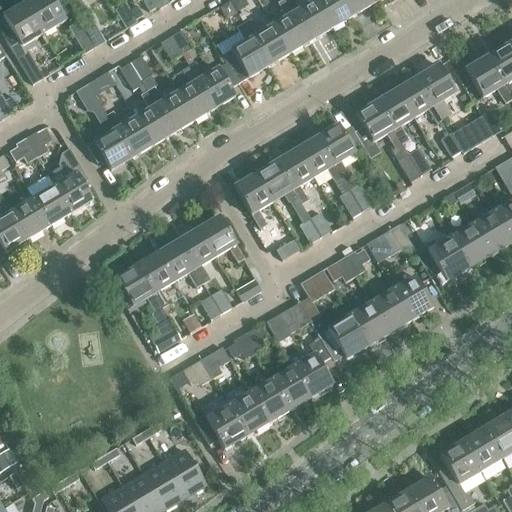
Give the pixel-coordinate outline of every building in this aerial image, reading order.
[(33,0),(24,6),(43,37),(65,23),(50,0),(33,0)] [(149,0),(142,4),(148,15),(156,10),(150,0),(149,0)] [(158,13),(169,6),(165,0),(150,0),(156,10),(158,13)] [(309,44),(330,32),(313,4),(299,12),(291,0),(287,0),(284,2),(309,44)] [(319,0),(313,4),(330,32),(344,24),(344,23),(347,21),(348,22),(351,20),(338,0),(319,0)] [(357,16),(372,7),(367,0),(338,0),(351,20),(354,18),(353,17),(356,15),(357,16)] [(289,57),(309,44),(284,2),(277,6),(286,20),(272,28),(289,57)] [(25,56),(21,50),(43,37),(24,6),(23,5),(20,7),(20,8),(2,19),(12,35),(3,40),(32,88),(42,81),(26,55),(25,56)] [(125,32),(136,26),(135,23),(129,13),(125,7),(114,13),(125,32)] [(136,8),(129,13),(135,23),(143,18),(136,8)] [(94,51),(104,45),(88,18),(78,24),(94,51)] [(268,69),(289,57),(272,28),(258,37),(250,22),(243,26),(268,69)] [(84,57),(94,51),(78,24),(68,30),(84,57)] [(221,58),(226,66),(238,87),(268,69),(243,26),(236,30),(244,45),(221,58)] [(181,58),(191,52),(180,34),(170,40),(181,58)] [(171,64),(181,58),(170,40),(160,46),(171,64)] [(492,57),(492,58),(489,60),(488,59),(486,60),(511,103),(511,102),(511,89),(509,85),(511,83),(511,57),(506,48),(492,57)] [(141,84),(151,78),(140,59),(130,66),(141,84)] [(483,62),(483,63),(480,65),(479,64),(464,73),(481,102),(496,93),(504,107),(511,103),(486,60),(483,62)] [(132,94),(143,87),(141,84),(130,66),(119,72),(132,94)] [(188,70),(213,112),(216,110),(215,109),(219,106),(220,108),(234,99),(230,92),(238,87),(226,66),(203,80),(195,66),(188,70)] [(423,77),(424,78),(420,80),(420,79),(417,81),(442,123),(449,119),(440,105),(455,96),(438,68),(423,77)] [(189,88),(176,96),(193,124),(207,116),(206,114),(210,112),(211,113),(213,112),(188,70),(181,74),(189,88)] [(87,88),(94,99),(114,87),(107,76),(87,88)] [(414,82),(415,83),(411,85),(411,84),(396,93),(413,121),(427,113),(436,127),(442,123),(417,81),(414,82)] [(105,119),(94,99),(87,88),(76,94),(87,112),(93,113),(107,137),(93,145),(110,174),(125,165),(124,163),(128,161),(129,162),(131,161),(105,119)] [(153,90),(147,94),(172,137),(175,135),(174,133),(178,131),(179,132),(193,124),(176,96),(162,104),(153,90)] [(382,101),(383,102),(379,104),(376,105),(401,148),(408,144),(400,130),(413,121),(396,93),(382,101)] [(172,137),(147,94),(140,98),(148,112),(134,121),(151,149),(166,140),(165,139),(169,136),(170,138),(172,137)] [(4,104),(1,98),(0,98),(0,120),(2,123),(12,117),(10,114),(4,104)] [(18,110),(12,99),(4,104),(10,114),(18,110)] [(373,107),(374,108),(370,110),(370,109),(355,118),(363,132),(354,137),(363,152),(369,162),(379,156),(373,146),(386,138),(400,161),(396,164),(410,185),(420,179),(407,158),(401,148),(376,105),(373,107)] [(480,119),(492,139),(499,134),(502,132),(491,113),(480,119)] [(112,115),(105,119),(131,161),(134,159),(133,158),(137,155),(138,157),(151,149),(134,121),(121,129),(112,115)] [(459,132),(471,151),(492,139),(480,119),(459,132)] [(320,140),(320,139),(317,141),(342,183),(348,193),(361,215),(372,208),(359,187),(355,189),(341,165),(363,152),(354,137),(352,134),(344,139),(338,128),(323,137),(324,138),(320,140)] [(51,144),(45,133),(37,138),(43,149),(51,144)] [(509,150),(511,148),(511,133),(503,140),(509,150)] [(43,149),(37,138),(35,135),(25,141),(37,161),(47,155),(43,149)] [(450,160),(461,154),(450,136),(439,142),(450,160)] [(26,167),(37,161),(25,141),(15,147),(16,150),(23,161),(26,167)] [(314,182),(327,173),(342,197),(338,200),(351,221),(361,215),(348,193),(342,183),(317,141),(314,143),(314,144),(311,146),(311,145),(296,153),(314,182)] [(8,155),(15,166),(23,161),(16,150),(8,155)] [(420,179),(430,173),(417,151),(407,158),(420,179)] [(66,182),(53,189),(70,216),(75,213),(74,212),(79,209),(79,211),(92,203),(82,186),(87,183),(68,152),(60,157),(57,168),(66,182)] [(278,164),(276,166),(301,208),(308,204),(300,190),(314,182),(296,153),(282,162),(282,163),(279,165),(278,164)] [(0,159),(0,173),(1,174),(8,170),(2,159),(0,159)] [(510,197),(511,195),(511,177),(504,164),(494,171),(510,197)] [(286,198),(295,212),(302,225),(299,228),(310,246),(320,240),(309,222),(301,208),(276,166),(273,168),(273,169),(270,171),(269,170),(255,178),(273,206),(286,198)] [(255,178),(241,187),(242,187),(238,190),(238,189),(234,191),(260,233),(267,229),(259,215),(273,206),(255,178)] [(32,202),(48,229),(54,226),(53,224),(57,222),(58,223),(70,216),(53,189),(50,184),(42,189),(45,194),(32,202)] [(458,203),(471,196),(465,187),(453,195),(458,203)] [(446,210),(458,203),(453,195),(441,202),(446,210)] [(27,242),(41,234),(40,232),(44,230),(45,231),(48,229),(32,202),(10,215),(27,242)] [(511,202),(492,215),(511,246),(511,244),(511,202)] [(24,244),(27,242),(10,215),(0,220),(0,248),(4,256),(20,247),(19,245),(23,243),(24,244)] [(489,259),(511,246),(492,215),(471,228),(489,259)] [(319,216),(309,222),(320,240),(330,234),(319,216)] [(198,233),(215,261),(229,253),(237,267),(244,263),(220,220),(216,222),(217,223),(213,225),(213,224),(198,233)] [(389,233),(400,252),(409,246),(398,228),(389,233)] [(468,272),(489,259),(471,228),(449,241),(468,272)] [(178,245),(202,287),(209,284),(201,269),(215,261),(198,233),(184,241),(185,242),(181,244),(181,243),(178,245)] [(400,252),(389,233),(365,247),(376,266),(400,252)] [(468,272),(449,241),(434,249),(431,244),(413,255),(432,286),(442,280),(445,285),(468,272)] [(281,264),(299,253),(293,242),(275,253),(281,264)] [(196,291),(202,287),(178,245),(175,246),(175,247),(172,249),(171,248),(157,257),(174,285),(187,277),(196,291)] [(369,262),(363,252),(355,257),(361,267),(369,262)] [(343,260),(354,279),(365,273),(361,267),(355,257),(354,254),(343,260)] [(136,269),(161,311),(168,307),(160,293),(174,285),(157,257),(142,265),(143,266),(139,268),(139,267),(136,269)] [(354,279),(343,260),(333,267),(341,279),(344,285),(354,279)] [(333,284),(341,279),(333,267),(325,271),(333,284)] [(133,271),(134,271),(130,273),(115,281),(132,310),(146,301),(154,315),(161,311),(136,269),(133,271)] [(322,273),(310,280),(322,299),(333,292),(322,273)] [(414,279),(392,292),(410,323),(433,310),(414,279)] [(310,280),(300,286),(308,300),(311,305),(322,299),(310,280)] [(241,306),(259,296),(253,285),(235,296),(241,306)] [(389,336),(410,323),(392,292),(370,305),(389,336)] [(220,318),(231,312),(220,294),(210,299),(220,318)] [(210,324),(220,318),(210,299),(200,305),(210,324)] [(311,305),(308,300),(298,306),(309,325),(320,319),(311,305)] [(349,318),(367,349),(389,336),(370,305),(349,318)] [(299,331),(309,325),(298,306),(288,312),(299,331)] [(299,331),(288,312),(278,318),(289,337),(299,331)] [(278,318),(265,325),(276,344),(289,337),(278,318)] [(340,361),(336,354),(339,352),(345,362),(367,349),(349,318),(327,331),(327,332),(316,338),(318,342),(329,360),(333,366),(340,361)] [(179,342),(167,321),(154,328),(159,337),(150,343),(157,355),(179,342)] [(263,330),(255,334),(261,345),(269,340),(263,330)] [(265,351),(261,345),(255,334),(254,332),(244,337),(255,357),(265,351)] [(244,337),(233,343),(235,346),(241,357),(244,363),(255,357),(244,337)] [(329,360),(318,342),(308,348),(313,357),(314,357),(319,366),(323,364),(329,360)] [(233,361),(241,357),(235,346),(227,351),(233,361)] [(229,362),(222,350),(210,357),(212,359),(217,369),(229,362)] [(310,401),(311,401),(311,402),(315,400),(314,399),(332,388),(319,366),(314,357),(313,357),(302,364),(296,353),(285,360),(292,370),(310,401)] [(210,357),(200,363),(211,382),(221,376),(218,370),(217,369),(212,359),(210,357)] [(211,382),(200,363),(190,369),(191,371),(197,382),(201,388),(211,382)] [(292,370),(270,383),(288,414),(289,414),(290,415),(293,413),(292,412),(310,401),(292,370)] [(189,386),(197,382),(191,371),(183,376),(189,386)] [(270,383),(248,396),(267,427),(268,428),(271,426),(270,425),(288,414),(270,383)] [(248,396),(227,409),(245,440),(246,441),(249,439),(249,438),(267,427),(248,396)] [(223,453),(224,452),(225,453),(228,451),(227,450),(245,440),(227,409),(206,421),(203,417),(193,423),(208,448),(217,443),(223,453)] [(501,462),(511,455),(511,431),(504,418),(482,431),(501,462)] [(148,441),(160,433),(156,427),(144,434),(148,441)] [(479,475),(501,462),(482,431),(461,444),(479,475)] [(135,448),(148,441),(144,434),(131,442),(135,448)] [(446,489),(459,511),(463,511),(474,506),(469,497),(463,496),(458,488),(479,475),(461,444),(439,457),(446,470),(437,475),(446,489)] [(106,465),(119,458),(115,451),(103,459),(106,465)] [(183,501),(205,488),(184,454),(163,467),(183,501)] [(94,473),(106,465),(103,459),(90,466),(94,473)] [(164,511),(183,501),(163,467),(143,479),(162,511),(164,511)] [(16,491),(22,488),(15,475),(8,479),(16,491)] [(66,490),(78,482),(74,476),(62,483),(66,490)] [(459,511),(446,489),(437,494),(429,480),(428,481),(426,478),(425,479),(426,482),(407,493),(418,511),(459,511)] [(162,511),(143,479),(122,491),(134,511),(162,511)] [(53,497),(66,490),(62,483),(49,491),(53,497)] [(134,511),(122,491),(101,504),(105,511),(134,511)] [(388,511),(418,511),(407,493),(406,493),(405,491),(403,492),(405,494),(385,506),(388,511)] [(35,508),(42,504),(47,500),(44,494),(31,502),(34,506),(35,508)] [(511,511),(511,503),(509,499),(501,504),(506,511),(511,511)]
